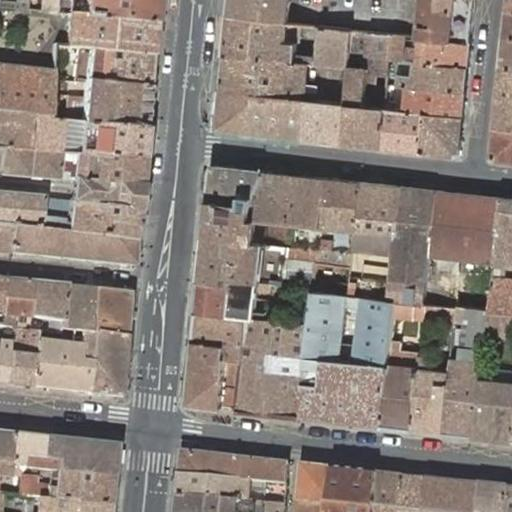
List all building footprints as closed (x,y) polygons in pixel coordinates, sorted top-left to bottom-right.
[(24,0),(19,0),(19,9),(29,10),(29,0),(24,0)] [(29,0),(29,10),(57,13),(58,0),(29,0)] [(156,0),(83,0),(82,15),(155,23),(156,0)] [(231,0),(230,15),(291,22),(293,0),(231,0)] [(424,0),(421,37),(424,37),(473,41),(477,0),(424,0)] [(155,23),(82,15),(80,41),(56,39),(56,46),(87,48),(152,54),(155,23)] [(230,15),(226,52),(295,60),(297,42),(286,41),(287,28),(298,29),(299,23),(291,22),(230,15)] [(320,26),(316,62),(350,66),(353,30),(320,26)] [(349,103),(345,143),(383,147),(386,108),(389,83),(391,58),(394,34),(353,30),(350,66),(347,102),(349,103)] [(406,35),(394,34),(391,58),(418,61),(421,62),(470,67),(473,41),(424,37),(423,49),(405,47),(406,35)] [(511,37),(506,37),(502,67),(511,68),(511,37)] [(149,87),(152,54),(87,48),(76,48),(73,79),(84,80),(149,87)] [(221,90),(309,99),(316,100),(318,92),(305,90),(308,61),(295,60),(226,52),(221,90)] [(467,91),(470,67),(421,62),(418,61),(417,74),(401,72),(400,84),(407,85),(467,91)] [(511,68),(502,67),(499,97),(511,98),(511,68)] [(0,69),(0,112),(47,118),(51,82),(52,77),(51,76),(0,69)] [(145,129),(149,87),(84,80),(82,97),(67,96),(64,119),(67,120),(80,121),(84,122),(145,129)] [(464,116),(467,91),(407,85),(404,110),(426,112),(464,116)] [(220,129),(304,139),(309,99),(221,90),(217,127),(220,129)] [(511,98),(499,97),(496,127),(511,128),(511,98)] [(309,99),(304,139),(345,143),(349,103),(347,102),(316,100),(309,99)] [(426,112),(404,110),(386,108),(383,147),(422,152),(426,112)] [(47,118),(0,112),(0,116),(3,117),(1,148),(142,157),(145,129),(84,122),(82,149),(64,147),(67,120),(47,118)] [(460,154),(464,116),(426,112),(422,152),(458,156),(460,154)] [(84,122),(67,120),(64,147),(82,149),(84,122)] [(511,128),(496,127),(492,158),(494,159),(511,161),(511,128)] [(1,148),(0,148),(0,174),(70,180),(140,186),(142,157),(1,148)] [(271,220),(269,242),(319,246),(324,247),(355,250),(358,228),(358,226),(363,181),(327,177),(265,170),(216,165),(213,167),(210,200),(242,202),(242,194),(255,196),(255,203),(252,219),(271,220)] [(140,186),(70,180),(68,200),(138,208),(140,186)] [(363,181),(358,226),(398,231),(404,186),(363,181)] [(206,234),(202,277),(233,283),(234,277),(262,281),(284,283),(286,274),(316,278),(315,287),(315,290),(342,294),(372,297),(390,300),(397,301),(416,303),(425,304),(431,254),(439,190),(404,186),(398,231),(358,226),(358,228),(355,250),(324,247),(319,246),(269,242),(266,242),(206,234)] [(503,197),(439,190),(431,254),(464,257),(484,260),(495,261),(503,197)] [(68,200),(0,193),(0,223),(14,225),(135,240),(138,208),(68,200)] [(210,200),(206,234),(266,242),(269,242),(271,220),(252,219),(255,203),(255,196),(242,194),(242,202),(210,200)] [(511,197),(503,197),(495,261),(495,265),(500,266),(511,267),(511,197)] [(14,225),(0,223),(0,251),(11,253),(14,225)] [(133,266),(135,240),(14,225),(11,253),(61,258),(133,266)] [(464,257),(431,254),(425,304),(429,304),(460,306),(459,305),(464,257)] [(202,277),(198,309),(248,315),(268,318),(269,309),(258,308),(262,281),(234,277),(233,283),(202,277)] [(511,278),(501,278),(493,277),(489,309),(489,310),(511,312),(511,278)] [(34,281),(3,278),(0,314),(31,317),(34,281)] [(67,285),(34,281),(31,317),(51,319),(49,332),(61,333),(62,327),(67,285)] [(86,287),(67,285),(62,327),(73,328),(81,329),(86,287)] [(86,287),(81,329),(80,346),(93,347),(91,368),(123,371),(127,337),(90,334),(94,287),(86,287)] [(131,291),(94,287),(90,334),(127,337),(131,291)] [(308,355),(301,416),(319,418),(383,425),(390,364),(392,340),(395,313),(397,301),(390,300),(372,297),(342,294),(315,290),(311,323),(308,355)] [(416,303),(397,301),(395,313),(414,316),(416,303)] [(460,306),(429,304),(427,321),(457,324),(460,306)] [(489,310),(489,309),(485,309),(470,306),(459,305),(460,306),(458,320),(468,322),(465,356),(454,355),(452,369),(444,432),(474,435),(481,377),(487,332),(489,310)] [(227,357),(241,359),(245,359),(248,315),(198,309),(195,340),(227,344),(226,356),(228,356),(227,357)] [(511,312),(489,310),(487,332),(511,334),(511,312)] [(245,359),(239,409),(301,416),(308,355),(311,323),(268,318),(248,315),(245,359)] [(0,383),(5,384),(12,327),(1,325),(0,331),(0,383)] [(12,327),(5,384),(32,387),(38,342),(39,337),(39,331),(30,330),(12,327)] [(38,342),(32,387),(75,392),(78,360),(70,359),(72,345),(73,328),(62,327),(61,333),(62,344),(38,342)] [(81,329),(73,328),(72,345),(80,346),(81,329)] [(190,404),(234,409),(241,359),(227,357),(228,356),(226,356),(227,344),(195,340),(188,402),(190,404)] [(383,425),(414,429),(420,366),(422,355),(422,353),(402,351),(403,341),(392,340),(390,364),(383,425)] [(78,360),(75,392),(117,396),(121,393),(123,371),(91,368),(93,347),(80,346),(78,360)] [(420,366),(430,367),(431,356),(422,355),(420,366)] [(414,429),(444,432),(452,369),(430,367),(420,366),(414,429)] [(474,435),(511,439),(511,380),(481,377),(474,435)] [(8,462),(12,433),(0,431),(0,492),(1,493),(18,494),(18,485),(6,484),(0,483),(0,475),(7,477),(8,462)] [(28,467),(41,469),(46,436),(12,433),(8,462),(16,467),(20,469),(20,467),(28,467)] [(46,436),(41,469),(56,470),(113,474),(116,446),(116,445),(115,445),(115,444),(114,444),(46,436)] [(183,453),(181,475),(267,482),(288,484),(290,464),(185,452),(184,452),(184,453),(183,453)] [(298,511),(329,511),(335,468),(303,465),(298,511)] [(27,481),(28,467),(20,467),(20,469),(19,480),(27,481)] [(329,511),(375,511),(379,473),(335,468),(329,511)] [(113,474),(56,470),(54,488),(19,484),(18,485),(18,494),(39,496),(110,504),(113,474)] [(400,511),(404,476),(379,473),(375,511),(400,511)] [(267,482),(181,475),(179,496),(265,503),(267,482)] [(426,511),(429,479),(404,476),(400,511),(426,511)] [(477,511),(480,485),(429,479),(426,511),(477,511)] [(507,511),(510,488),(480,485),(477,511),(507,511)] [(109,511),(110,504),(39,496),(37,511),(109,511)] [(285,511),(287,505),(179,496),(177,511),(285,511)]
